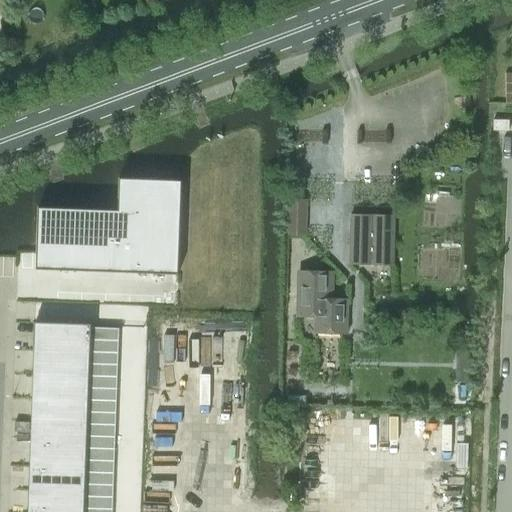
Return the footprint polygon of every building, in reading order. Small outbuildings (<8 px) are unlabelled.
[(509,131),(509,121),(494,121),(493,131),(495,131),(509,131)] [(126,216),(47,213),(47,273),(182,276),(185,186),(124,183),(126,216)] [(307,235),(307,200),(289,199),(288,235),(307,235)] [(350,263),(393,264),(394,215),(351,214),(350,263)] [(299,271),(298,315),(316,316),(316,332),(346,333),(347,299),(332,299),(333,271),(299,271)] [(34,323),(33,347),(89,349),(90,337),(90,324),(34,323)] [(90,324),(90,337),(118,337),(118,325),(90,324)] [(90,337),(89,349),(117,350),(118,337),(90,337)] [(33,347),(33,371),(89,373),(89,361),(89,349),(33,347)] [(89,349),(89,361),(117,362),(117,350),(89,349)] [(89,361),(89,373),(117,374),(117,362),(89,361)] [(33,371),(32,395),(88,397),(88,385),(89,373),(33,371)] [(89,373),(88,385),(116,386),(117,374),(89,373)] [(88,385),(88,397),(116,398),(116,386),(88,385)] [(32,395),(31,419),(87,421),(87,409),(88,397),(32,395)] [(88,397),(87,409),(115,410),(116,398),(88,397)] [(87,409),(87,421),(115,422),(115,410),(87,409)] [(431,418),(430,466),(466,467),(467,419),(431,418)] [(31,419),(29,468),(85,470),(86,458),(86,446),(87,433),(87,421),(31,419)] [(87,421),(87,433),(115,434),(115,422),(87,421)] [(15,422),(15,432),(28,432),(29,422),(15,422)] [(87,433),(86,446),(114,446),(115,434),(87,433)] [(86,446),(86,458),(114,459),(114,446),(86,446)] [(86,458),(85,470),(113,471),(114,459),(86,458)] [(29,468),(29,492),(85,494),(85,482),(85,470),(29,468)] [(85,470),(85,482),(113,483),(113,471),(85,470)] [(85,482),(85,494),(113,495),(113,483),(85,482)] [(29,492),(27,511),(83,511),(84,506),(85,494),(29,492)] [(85,494),(84,506),(112,507),(113,495),(85,494)]
